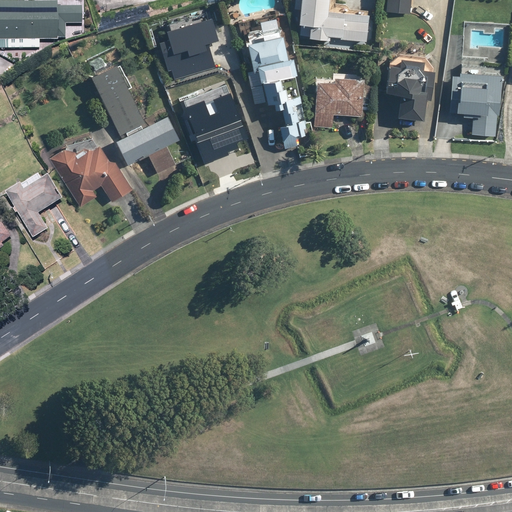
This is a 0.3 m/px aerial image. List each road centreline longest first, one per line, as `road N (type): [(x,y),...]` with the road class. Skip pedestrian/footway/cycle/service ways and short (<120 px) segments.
road 1 (tertiary): [(0,336),(164,231),(274,190),(365,172),(511,180)]
road 2 (primary): [(260,511),(101,495)]
road 3 (primary): [(511,498),(385,511)]
